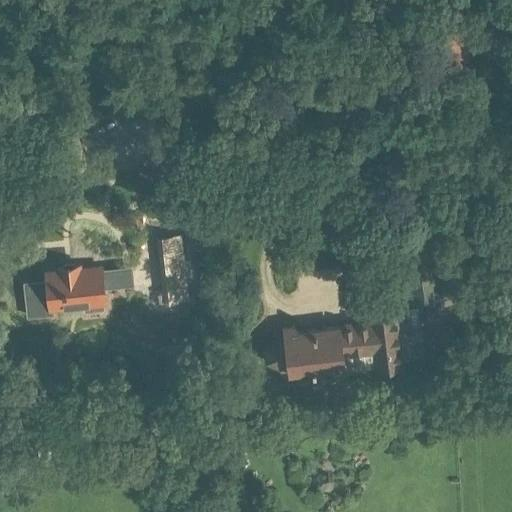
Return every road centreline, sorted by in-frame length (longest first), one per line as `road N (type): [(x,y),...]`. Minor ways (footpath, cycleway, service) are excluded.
road 1 (unknown): [(289,155),(267,290),(274,305),(310,327),(360,313),(377,269),(361,203),(319,161)]
road 2 (unknown): [(289,155),(280,129),(281,0)]
road 3 (unknown): [(0,142),(149,189)]
